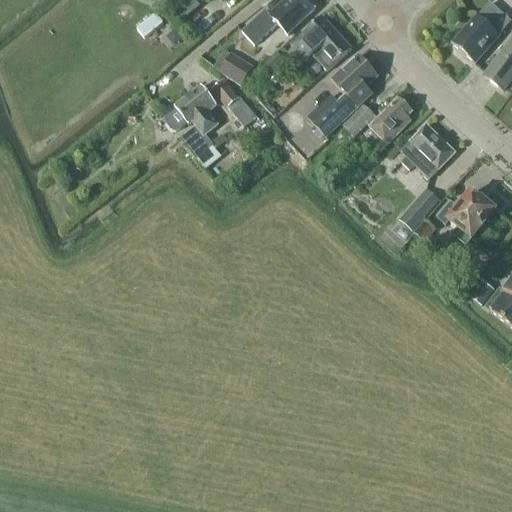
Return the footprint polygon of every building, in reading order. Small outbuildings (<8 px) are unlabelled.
[(242,35),(254,48),(278,27),(288,37),(315,12),(303,0),(293,0),(292,2),(290,0),(287,0),(269,17),(265,13),(242,35)] [(510,24),(489,6),(477,20),(476,20),(452,47),(475,66),(498,39),(498,38),(510,24)] [(351,52),(321,20),(305,35),(306,35),(291,48),(306,64),(312,59),(326,75),(351,52)] [(511,41),(484,79),(503,93),(511,81),(511,41)] [(308,121),(326,141),(371,98),(365,91),(377,80),(358,59),(332,83),(346,97),(338,104),(332,98),(316,112),(317,113),(308,121)] [(243,64),(231,83),(241,89),(253,70),(243,64)] [(212,92),(243,131),(256,121),(240,101),(239,102),(223,84),(212,92)] [(196,162),(213,148),(205,138),(218,128),(208,115),(216,108),(201,89),(174,111),(176,113),(165,121),(166,126),(171,133),(176,135),(187,126),(188,128),(193,125),(197,130),(181,143),(196,162)] [(367,128),(370,131),(387,148),(410,124),(406,120),(412,115),(398,101),(382,118),(378,114),(374,119),(363,108),(342,129),(354,141),(367,128)] [(248,137),(261,127),(256,121),(243,131),(248,137)] [(454,156),(426,129),(400,155),(406,161),(401,166),(409,174),(414,168),(429,183),(454,156)] [(241,171),(251,163),(240,149),(230,157),(241,171)] [(427,192),(405,217),(418,228),(439,203),(427,192)] [(446,229),(449,225),(458,232),(453,238),(466,248),(470,243),(472,244),(495,214),(472,195),(459,211),(450,205),(437,222),(446,229)] [(69,222),(78,216),(71,207),(63,213),(69,222)] [(425,224),(414,237),(423,245),(434,233),(425,224)] [(469,286),(482,270),(473,262),(460,278),(469,286)] [(486,309),(491,313),(490,314),(511,330),(511,283),(504,294),(500,291),(486,309)] [(484,286),(471,301),(481,309),(493,293),(484,286)]
